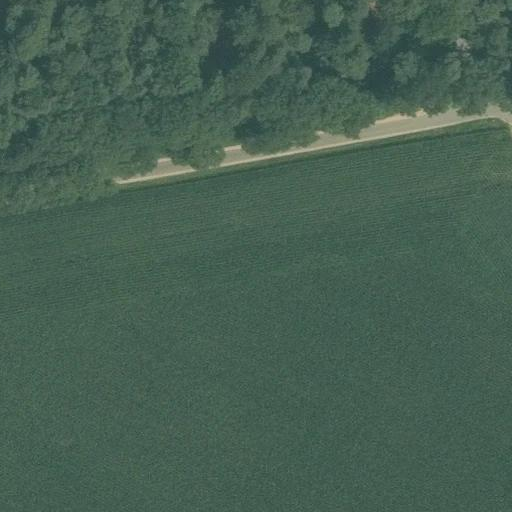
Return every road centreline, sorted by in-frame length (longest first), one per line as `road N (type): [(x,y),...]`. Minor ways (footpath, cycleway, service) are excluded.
road 1 (unclassified): [(508,111),(0,199)]
road 2 (unclassified): [(420,0),(508,111)]
